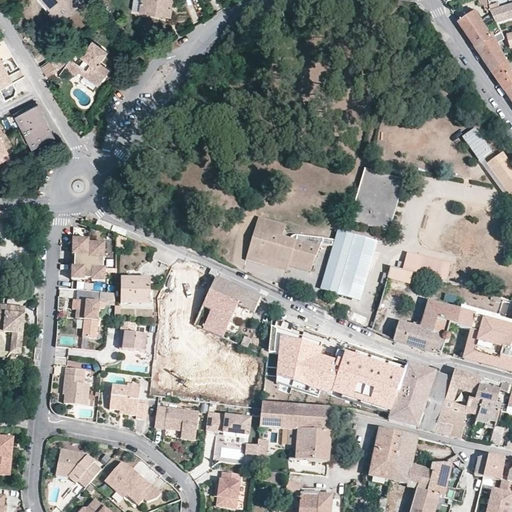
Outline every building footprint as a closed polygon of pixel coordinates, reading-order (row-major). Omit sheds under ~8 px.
[(80,3),(77,0),(41,0),(50,11),(48,13),(57,24),(80,3)] [(140,0),(140,8),(161,11),(161,16),(170,17),(172,0),(140,0)] [(511,0),(489,0),(491,10),(499,23),(511,18),(511,0)] [(475,11),(460,23),(477,48),(495,37),(492,33),(475,11)] [(499,28),(492,33),(495,37),(502,32),(499,28)] [(507,92),(511,87),(511,68),(495,37),(477,48),(507,92)] [(67,47),(51,58),(61,72),(65,66),(77,75),(82,67),(86,70),(83,74),(98,86),(109,70),(99,63),(107,52),(92,41),(81,56),(84,59),(80,65),(71,58),(73,56),(67,47)] [(70,45),(67,47),(73,56),(75,53),(70,45)] [(0,58),(0,88),(12,83),(0,58)] [(38,105),(18,115),(35,148),(55,138),(38,105)] [(35,148),(18,115),(14,117),(31,150),(35,148)] [(491,150),(474,127),(461,136),(478,160),(482,157),(491,150)] [(511,166),(503,154),(487,165),(501,183),(507,179),(511,175),(511,166)] [(487,165),(482,157),(478,160),(505,196),(511,194),(511,180),(507,179),(501,183),(487,165)] [(404,181),(364,169),(349,221),(389,233),(404,181)] [(439,196),(491,205),(494,189),(425,177),(423,190),(432,192),(433,186),(440,187),(439,196)] [(43,181),(39,190),(44,192),(48,183),(43,181)] [(333,247),(335,240),(295,236),(294,236),(292,236),(291,237),(290,239),(289,240),(282,238),(285,227),(258,219),(256,224),(259,225),(256,234),(254,236),(253,238),(252,239),(249,247),(251,248),(251,260),(273,266),(274,263),(288,264),(289,262),(306,267),(307,264),(310,265),(311,263),(313,263),(315,258),(316,258),(321,246),(333,247)] [(376,243),(338,232),(335,240),(333,247),(321,289),(359,301),(376,243)] [(125,241),(117,237),(118,249),(126,250),(125,241)] [(74,256),(76,256),(75,268),(73,268),(72,280),(92,281),(92,282),(105,283),(106,270),(104,270),(107,246),(91,245),(91,241),(75,240),(74,256)] [(251,248),(249,247),(245,262),(286,273),(287,267),(288,264),(274,263),(273,266),(251,260),(251,248)] [(450,264),(407,253),(402,270),(412,273),(417,274),(426,276),(446,281),(450,264)] [(306,267),(289,262),(288,264),(287,267),(309,273),(313,263),(311,263),(310,265),(307,264),(306,267)] [(412,273),(402,270),(390,267),(388,275),(386,279),(409,285),(412,273)] [(149,279),(120,280),(120,304),(149,305),(149,279)] [(254,313),(261,299),(218,279),(195,325),(207,332),(222,338),(237,306),(254,313)] [(472,288),(466,286),(463,296),(469,298),(472,288)] [(115,305),(116,295),(100,293),(99,303),(103,304),(115,305)] [(484,305),(500,310),(504,298),(488,293),(484,305)] [(477,312),(465,360),(511,372),(511,301),(505,299),(499,318),(477,312)] [(103,310),(103,304),(99,303),(72,301),(71,311),(75,311),(79,311),(78,320),(83,321),(81,339),(95,340),(98,309),(103,310)] [(399,322),(394,341),(441,356),(451,324),(457,328),(461,310),(428,301),(420,328),(399,322)] [(23,336),(26,310),(0,307),(0,328),(5,329),(5,334),(13,335),(23,336)] [(353,312),(351,320),(364,324),(366,316),(353,312)] [(332,395),(343,362),(322,356),(324,351),(320,350),(322,345),(272,328),(270,355),(280,356),(277,380),(332,395)] [(147,337),(124,334),(124,341),(128,342),(127,351),(145,353),(147,337)] [(23,336),(13,335),(12,351),(18,351),(18,355),(21,355),(23,336)] [(240,346),(246,350),(250,340),(244,337),(240,346)] [(262,362),(226,346),(221,380),(156,374),(154,396),(258,408),(262,362)] [(390,413),(406,370),(346,352),(343,362),(332,395),(390,413)] [(436,374),(408,364),(406,370),(397,394),(390,413),(387,421),(418,430),(436,374)] [(85,372),(66,370),(64,393),(66,394),(65,397),(65,406),(88,408),(90,387),(83,386),(85,372)] [(476,396),(481,380),(454,371),(452,379),(444,403),(452,405),(458,391),(476,396)] [(452,379),(436,374),(418,430),(433,434),(437,422),(444,403),(452,379)] [(507,409),(511,388),(511,387),(481,380),(476,396),(474,400),(481,401),(495,405),(500,394),(506,396),(503,408),(507,409)] [(118,413),(124,414),(123,417),(135,418),(135,420),(145,421),(146,406),(136,405),(138,388),(125,387),(125,389),(110,388),(108,412),(118,413)] [(468,399),(465,408),(478,411),(481,401),(474,400),(468,399)] [(495,405),(481,401),(478,411),(476,417),(475,422),(486,425),(486,429),(494,430),(500,412),(501,407),(495,405)] [(263,403),(260,429),(281,429),(330,431),(331,409),(263,403)] [(465,408),(452,405),(444,403),(437,422),(463,429),(465,425),(463,423),(465,414),(476,417),(478,411),(465,408)] [(200,414),(158,409),(155,430),(182,433),(185,434),(184,441),(196,443),(200,414)] [(207,433),(250,439),(253,422),(209,415),(207,433)] [(463,429),(437,422),(433,434),(460,440),(463,429)] [(328,463),(330,431),(281,429),(279,449),(288,450),(289,460),(328,463)] [(390,481),(399,434),(378,429),(368,477),(390,481)] [(501,434),(494,432),(492,440),(491,446),(498,448),(501,434)] [(412,466),(418,438),(399,434),(390,481),(408,485),(408,482),(418,484),(423,469),(412,466)] [(9,449),(10,440),(0,438),(0,476),(9,477),(12,449),(9,449)] [(491,446),(492,440),(484,438),(483,444),(491,446)] [(267,441),(259,441),(258,449),(257,459),(257,460),(265,461),(266,456),(267,441)] [(253,459),(257,459),(258,449),(248,448),(247,458),(253,459)] [(91,484),(102,471),(94,465),(95,464),(88,457),(61,452),(56,478),(68,481),(70,479),(72,481),(75,477),(80,481),(78,483),(86,490),(91,484)] [(487,456),(478,458),(474,476),(500,481),(504,459),(487,456)] [(434,511),(439,497),(443,498),(448,481),(451,464),(431,465),(430,471),(423,469),(418,484),(409,511),(434,511)] [(140,478),(126,469),(119,467),(105,484),(114,492),(117,489),(127,498),(139,508),(144,502),(147,505),(157,501),(162,495),(151,486),(151,487),(149,489),(138,480),(140,478)] [(237,511),(242,477),(223,475),(222,483),(218,482),(216,492),(219,492),(218,500),(217,509),(237,511)] [(389,488),(390,481),(368,477),(366,477),(365,482),(371,483),(371,484),(389,488)] [(149,489),(151,487),(140,478),(138,480),(149,489)] [(493,488),(487,511),(511,511),(511,504),(511,497),(511,483),(507,483),(500,481),(499,489),(493,488)] [(302,486),(287,482),(285,491),(300,495),(302,496),(302,489),(302,486)] [(125,501),(127,498),(117,489),(114,492),(125,501)] [(319,490),(302,489),(302,496),(300,495),(298,511),(330,511),(332,497),(319,496),(319,490)] [(380,499),(378,507),(385,508),(387,501),(380,499)] [(106,511),(95,501),(87,510),(83,511),(106,511)]
